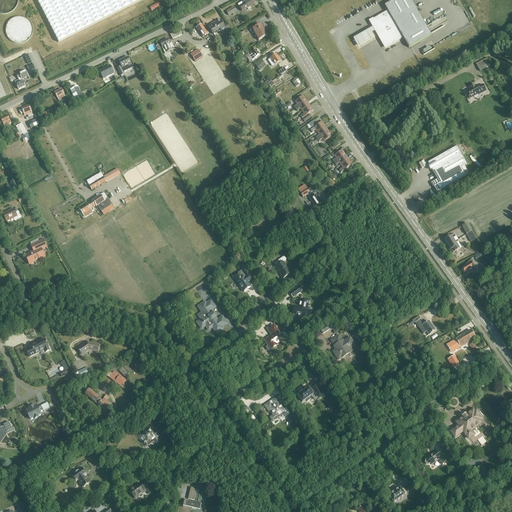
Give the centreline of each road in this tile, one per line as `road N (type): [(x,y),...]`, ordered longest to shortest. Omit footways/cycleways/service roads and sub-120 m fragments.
road 1 (secondary): [(511,361),(339,116),(272,0)]
road 2 (residential): [(0,108),(225,0)]
road 3 (residential): [(182,379),(135,325),(29,305)]
road 4 (residential): [(295,511),(424,421)]
